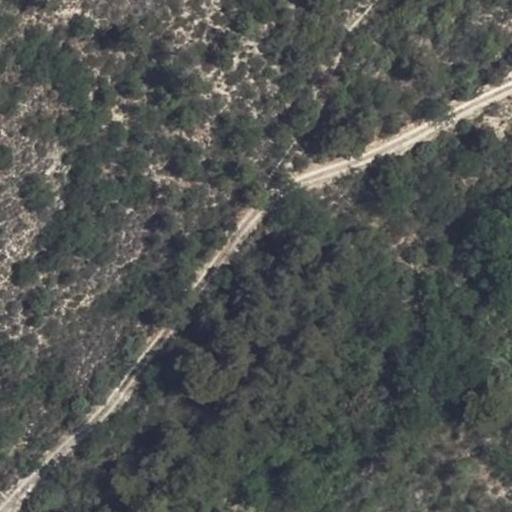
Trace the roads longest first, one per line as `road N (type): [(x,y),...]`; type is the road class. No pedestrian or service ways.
road 1 (track): [(16,511),(105,418),(267,198)]
road 2 (track): [(267,198),(511,89)]
road 3 (track): [(267,198),(364,33)]
